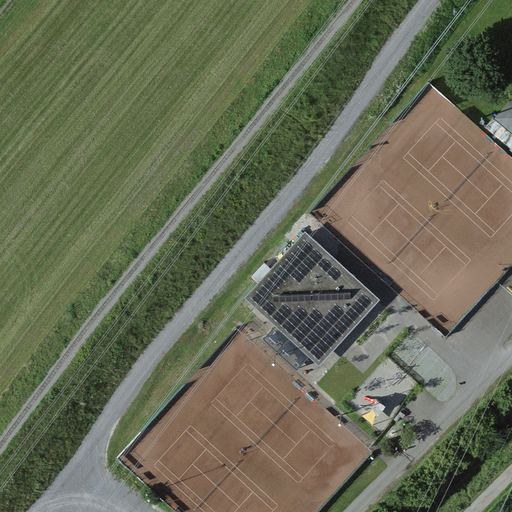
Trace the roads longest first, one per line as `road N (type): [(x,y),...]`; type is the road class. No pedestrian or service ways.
road 1 (track): [(436,0),(142,370),(83,463),(68,511)]
road 2 (track): [(351,511),(511,351)]
road 3 (track): [(137,511),(83,463),(40,511)]
